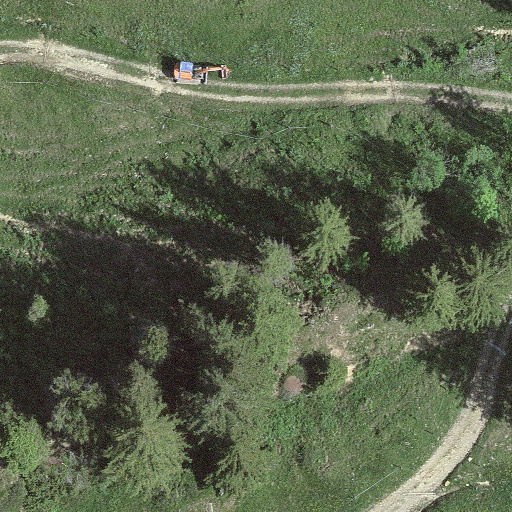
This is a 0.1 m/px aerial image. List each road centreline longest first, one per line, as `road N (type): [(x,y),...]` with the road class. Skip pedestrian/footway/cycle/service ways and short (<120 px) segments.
road 1 (track): [(511,111),(165,86),(49,58),(0,60)]
road 2 (track): [(390,511),(451,453),(511,337)]
